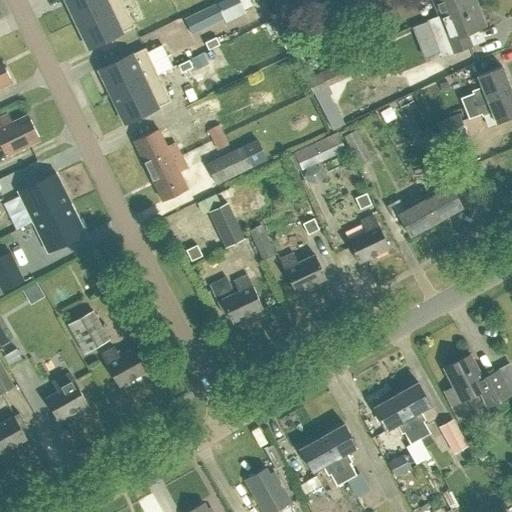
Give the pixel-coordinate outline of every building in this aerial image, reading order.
[(65,0),(76,22),(120,0),(65,0)] [(121,0),(120,0),(76,22),(89,50),(91,49),(90,48),(135,27),(121,0)] [(426,20),(427,24),(476,3),(475,0),(433,0),(439,15),(426,20)] [(215,3),(183,18),(191,34),(222,18),(215,3)] [(485,25),(476,3),(427,24),(441,58),(474,45),(469,31),(485,25)] [(214,37),(204,42),(208,49),(218,44),(214,37)] [(100,68),(98,69),(112,97),(158,75),(145,48),(100,69),(100,68)] [(0,56),(0,87),(12,82),(0,57),(0,56)] [(188,60),(176,65),(181,75),(193,70),(188,60)] [(465,107),(511,89),(501,65),(478,75),(482,87),(472,91),(473,94),(461,98),(465,107)] [(158,75),(112,97),(125,125),(126,124),(126,123),(171,101),(158,75)] [(511,92),(511,89),(465,107),(469,117),(481,112),(482,116),(492,112),(497,123),(511,116),(511,92)] [(266,116),(283,113),(281,99),(263,102),(266,116)] [(428,128),(413,100),(400,108),(415,135),(428,128)] [(192,135),(224,123),(217,102),(185,113),(192,135)] [(12,122),(8,113),(0,117),(0,142),(6,155),(40,139),(28,114),(12,122)] [(459,115),(438,123),(446,145),(467,136),(459,115)] [(371,159),(355,129),(343,135),(359,165),(371,159)] [(337,132),(292,153),(301,170),(345,150),(337,132)] [(253,166),(242,145),(206,163),(217,184),(253,166)] [(424,199),(436,221),(462,206),(453,188),(457,186),(449,170),(436,178),(442,189),(424,199)] [(70,202),(55,171),(17,189),(32,220),(70,202)] [(220,204),(215,194),(196,203),(201,213),(220,204)] [(436,221),(424,199),(405,209),(399,198),(386,205),(395,220),(399,218),(409,236),(436,221)] [(84,233),(70,202),(32,220),(46,250),(84,233)] [(244,239),(227,203),(209,212),(225,248),(244,239)] [(389,247),(373,214),(360,221),(365,230),(347,238),(359,262),(389,247)] [(276,254),(261,224),(248,230),(262,260),(276,254)] [(186,250),(192,261),(203,255),(197,244),(186,250)] [(9,251),(0,254),(0,291),(1,293),(24,281),(9,251)] [(298,262),(293,252),(279,259),(295,292),(326,277),(315,254),(298,262)] [(263,308),(247,274),(233,281),(238,290),(234,292),(227,277),(209,286),(222,312),(226,310),(232,322),(263,308)] [(110,338),(93,309),(67,324),(84,353),(110,338)] [(5,339),(0,341),(0,357),(12,351),(5,339)] [(149,369),(136,347),(119,356),(114,347),(101,354),(118,386),(149,369)] [(483,378),(470,354),(444,368),(453,386),(448,388),(455,403),(479,391),(487,406),(511,394),(499,370),(483,378)] [(26,360),(14,365),(27,394),(38,389),(26,360)] [(0,394),(14,387),(0,361),(0,394)] [(88,404),(70,372),(52,382),(57,391),(46,398),(58,420),(88,404)] [(396,394),(420,438),(429,433),(422,422),(426,420),(420,410),(431,404),(419,382),(396,394)] [(420,438),(396,394),(373,407),(386,429),(396,423),(402,433),(405,431),(411,443),(420,438)] [(26,424),(19,412),(0,422),(0,452),(27,438),(21,427),(26,424)] [(467,445),(452,419),(439,426),(453,452),(467,445)] [(347,480),(346,481),(355,496),(365,491),(349,463),(351,462),(345,452),(357,446),(345,424),(322,436),(347,480)] [(338,486),(346,481),(347,480),(322,436),(300,449),(312,471),(322,465),(328,475),(331,474),(338,486)] [(402,456),(388,464),(396,479),(410,471),(402,456)] [(270,473),(267,467),(245,479),(263,511),(271,511),(291,501),(274,471),(270,473)] [(357,511),(367,511),(369,500),(357,498),(354,511),(357,511)] [(207,509),(204,503),(187,511),(213,511),(211,507),(207,509)]
